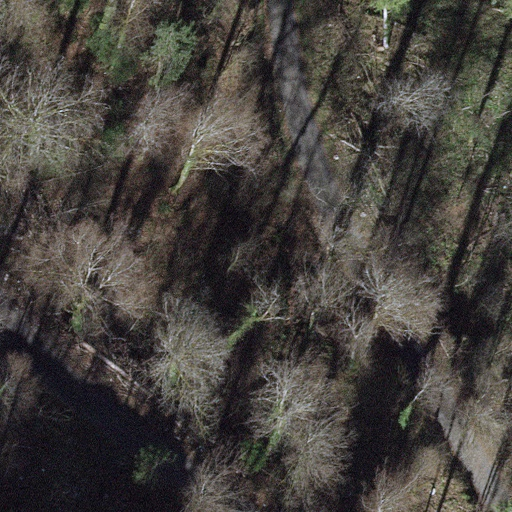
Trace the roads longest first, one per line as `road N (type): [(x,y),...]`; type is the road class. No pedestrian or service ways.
road 1 (unclassified): [(277,0),(296,102),(351,240),(508,511)]
road 2 (unclassified): [(236,511),(0,327)]
